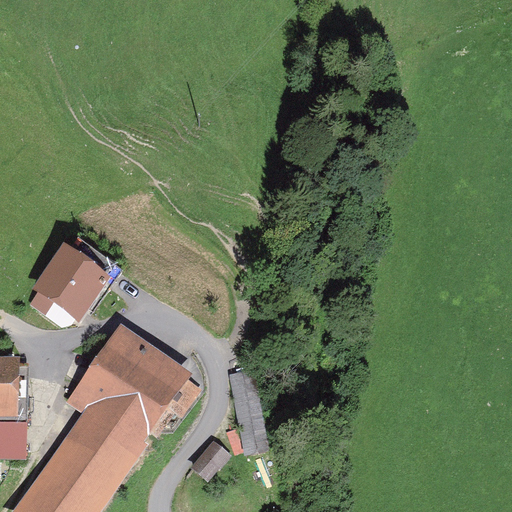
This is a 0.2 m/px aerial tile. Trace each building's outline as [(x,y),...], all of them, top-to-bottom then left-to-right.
[(119,268),(76,240),(35,303),(67,324),(80,305),(91,311),(119,268)] [(194,389),(122,338),(79,399),(96,410),(23,511),(86,511),(164,402),(178,411),(194,389)] [(20,364),(0,363),(0,455),(18,456),(20,364)] [(248,465),(271,461),(255,377),(233,381),(248,465)] [(244,465),(228,451),(209,471),(225,485),(244,465)]
